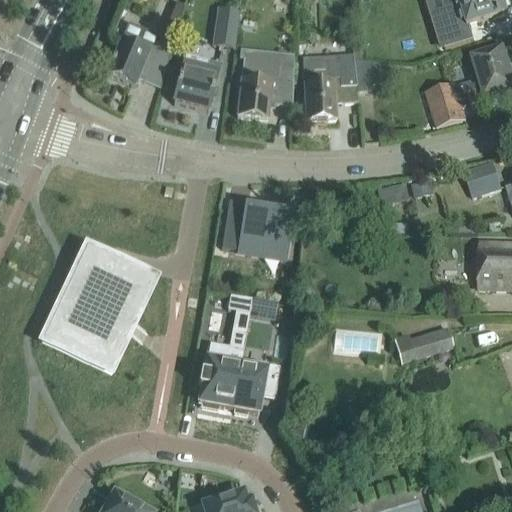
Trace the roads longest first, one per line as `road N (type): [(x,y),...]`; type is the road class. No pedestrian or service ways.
road 1 (residential): [(511,133),(384,166),(205,162)]
road 2 (residential): [(291,511),(268,472),(233,455),(153,440),(116,445),(86,463),(56,511)]
road 3 (residential): [(205,162),(76,142),(9,109)]
road 4 (secondary): [(9,109),(68,0)]
